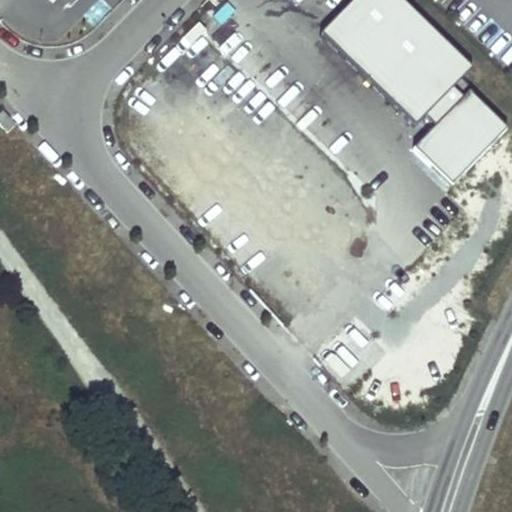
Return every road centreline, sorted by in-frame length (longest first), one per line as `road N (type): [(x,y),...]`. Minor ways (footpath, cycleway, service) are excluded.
road 1 (residential): [(87,103),(88,145),(102,171),(359,447),(429,509)]
road 2 (secondary): [(447,511),(511,339)]
road 3 (residential): [(162,0),(104,59),(87,103)]
